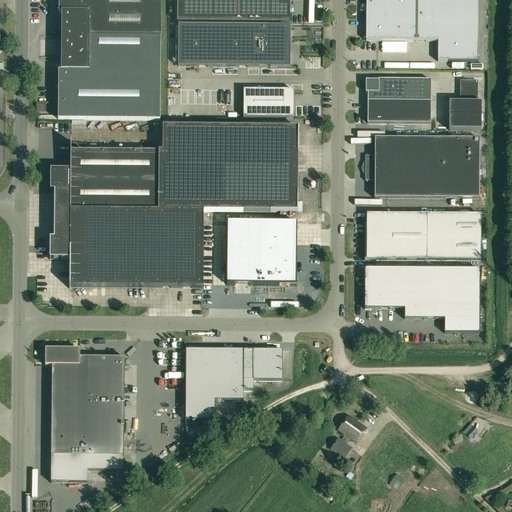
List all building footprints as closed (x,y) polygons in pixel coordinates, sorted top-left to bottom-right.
[(160,30),(160,0),(58,0),(58,13),(61,13),(61,29),(160,30)] [(289,0),(177,0),(177,23),(289,24),(289,0)] [(365,0),(366,41),(438,42),(438,62),(477,62),(477,0),(365,0)] [(178,67),(289,68),(290,26),(178,25),(178,67)] [(61,29),(60,71),(58,71),(57,120),(159,121),(160,30),(61,29)] [(431,80),(378,80),(378,81),(365,80),(365,93),(367,93),(367,102),(431,102),(431,80)] [(477,103),(477,82),(460,82),(460,103),(477,103)] [(293,118),(293,91),(243,90),(243,118),(293,118)] [(431,102),(367,102),(367,125),(431,126),(431,102)] [(70,191),(70,210),(297,213),(298,128),(162,127),(162,152),(70,151),(70,170),(50,170),(50,191),(70,191)] [(371,156),(367,155),(366,156),(365,156),(365,159),(363,163),(365,163),(365,174),(364,174),(365,178),(365,181),(366,181),(367,182),(370,181),(374,181),(374,199),(478,199),(479,139),(374,139),(374,156),(371,156)] [(370,260),(370,262),(376,262),(376,261),(480,262),(481,216),(367,215),(366,225),(365,225),(364,257),(366,257),(370,260)] [(297,223),(228,222),(227,284),(296,285),(297,223)] [(444,320),(444,334),(478,334),(479,333),(480,332),(480,271),(479,270),(477,269),(367,269),(365,270),(364,271),(364,309),(404,310),(404,320),(444,320)] [(124,445),(125,358),(79,357),(79,350),(45,349),(45,366),(52,366),(51,456),(87,456),(88,444),(124,445)] [(243,391),(253,391),(253,381),(282,381),(282,351),(186,350),(185,421),(214,421),(215,401),(243,401),(243,391)] [(344,459),(352,449),(346,445),(350,439),(356,443),(366,429),(348,416),(338,431),(345,436),(341,441),(338,439),(330,449),(344,459)] [(478,433),(473,428),(466,436),(471,441),(478,433)]
